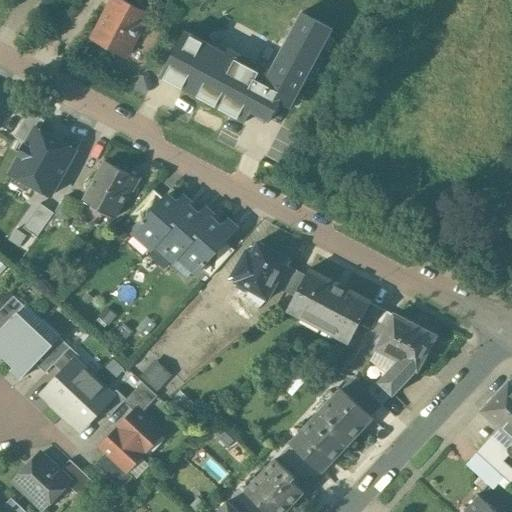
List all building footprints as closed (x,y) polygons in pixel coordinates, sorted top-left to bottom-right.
[(123,0),(112,0),(91,39),(125,57),(149,13),(123,0)] [(268,71),(182,26),(156,75),(245,122),(249,112),(269,123),(278,105),(290,111),(333,30),(299,12),(268,71)] [(73,144),(38,125),(20,159),(56,178),(73,144)] [(99,169),(94,179),(97,180),(85,202),(115,218),(127,195),(132,198),(142,179),(132,173),(131,175),(106,162),(102,170),(99,169)] [(163,198),(154,190),(130,216),(139,225),(163,198)] [(54,191),(33,221),(43,229),(54,214),(66,196),(54,191)] [(175,204),(166,195),(163,198),(139,225),(134,231),(153,248),(157,244),(189,208),(192,205),(182,196),(175,204)] [(66,196),(54,214),(63,221),(76,202),(66,196)] [(198,216),(189,208),(157,244),(175,260),(180,256),(212,220),(214,217),(204,208),(198,216)] [(212,220),(180,256),(198,272),(201,269),(225,242),(237,229),(227,220),(220,228),(212,220)] [(225,242),(201,269),(210,277),(234,250),(225,242)] [(288,260),(257,244),(251,254),(246,251),(232,277),(238,280),(237,281),(269,297),(275,286),(286,264),(288,260)] [(297,269),(286,264),(275,286),(285,291),(297,269)] [(370,301),(308,268),(305,274),(294,296),(288,308),(349,340),(358,322),(369,302),(370,301)] [(297,269),(285,291),(294,296),(305,274),(297,269)] [(24,305),(13,295),(0,309),(0,329),(16,313),(17,313),(24,305)] [(381,309),(369,302),(358,322),(371,329),(381,309)] [(384,310),(373,329),(382,334),(393,315),(384,310)] [(0,329),(0,352),(7,358),(34,330),(17,313),(16,313),(0,329)] [(433,337),(393,314),(393,315),(382,334),(370,355),(379,360),(380,358),(384,360),(382,364),(387,369),(376,382),(375,382),(389,394),(390,396),(415,368),(433,337)] [(51,346),(34,330),(7,358),(15,366),(12,369),(22,378),(35,364),(52,347),(51,346)] [(59,337),(51,346),(52,347),(35,364),(45,373),(54,364),(70,347),(59,337)] [(70,347),(54,364),(62,373),(75,360),(80,356),(70,347)] [(156,356),(140,372),(156,388),(172,372),(156,356)] [(353,356),(341,369),(354,381),(366,368),(353,356)] [(291,358),(273,378),(291,395),(309,375),(291,358)] [(62,373),(42,394),(50,401),(50,404),(60,414),(93,378),(75,360),(62,373)] [(93,378),(60,414),(70,423),(72,423),(80,430),(112,396),(93,378)] [(374,380),(364,390),(380,404),(389,394),(375,382),(376,382),(374,380)] [(142,382),(124,401),(134,411),(136,409),(141,414),(157,396),(142,382)] [(511,383),(509,382),(482,411),(511,438),(511,383)] [(364,390),(361,388),(354,396),(373,413),(380,404),(364,390)] [(341,389),(290,443),(321,472),(372,417),(341,389)] [(141,414),(136,409),(134,411),(118,428),(144,452),(162,433),(141,414)] [(144,452),(118,428),(100,447),(106,452),(127,471),(144,452)] [(511,451),(494,435),(477,452),(495,469),(511,451)] [(127,471),(106,452),(95,464),(121,489),(133,476),(127,471)] [(495,469),(477,452),(466,466),(492,490),(498,483),(504,489),(510,482),(495,469)] [(59,471),(40,453),(14,481),(43,508),(67,484),(69,481),(59,471)] [(93,481),(70,459),(59,471),(69,481),(67,484),(80,496),(93,481)] [(290,477),(272,461),(244,492),(265,511),(281,511),(300,492),(287,480),(290,477)] [(496,511),(479,496),(464,511),(496,511)] [(26,511),(11,498),(1,508),(4,511),(26,511)] [(239,511),(227,501),(216,511),(239,511)]
